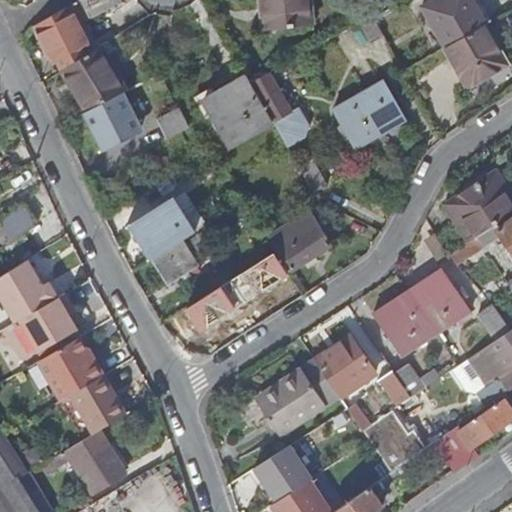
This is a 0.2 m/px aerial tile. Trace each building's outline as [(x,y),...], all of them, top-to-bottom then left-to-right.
[(81,0),(76,0),(35,24),(54,59),(71,50),(61,30),(89,15),(81,0)] [(310,0),(256,0),(260,30),(313,24),(310,0)] [(432,0),(422,6),(446,46),(485,24),(487,23),(474,0),(432,0)] [(384,35),(370,11),(358,19),(371,42),(384,35)] [(485,24),(446,46),(469,86),(508,64),(485,24)] [(62,67),(85,112),(123,92),(124,92),(98,46),(62,67)] [(268,71),(249,82),(272,122),(283,141),(285,146),(303,136),(306,124),(297,107),(290,111),(268,71)] [(166,89),(158,74),(124,92),(123,92),(125,96),(125,97),(139,90),(144,100),(166,89)] [(229,147),(272,122),(249,82),(245,75),(203,100),(229,147)] [(335,110),(356,146),(405,120),(383,82),(335,110)] [(125,97),(125,96),(84,118),(98,144),(139,124),(125,97)] [(177,108),(155,119),(166,139),(188,128),(177,108)] [(139,124),(98,144),(101,149),(141,128),(139,124)] [(459,185),(462,191),(502,164),(499,159),(459,185)] [(298,168),(312,193),(327,184),(312,160),(298,168)] [(462,191),(444,202),(468,240),(495,223),(511,211),(511,189),(508,184),(511,181),(511,179),(502,164),(462,191)] [(132,222),(154,257),(182,239),(194,231),(173,198),(175,198),(173,196),(132,222)] [(0,219),(0,224),(9,239),(36,221),(25,203),(0,219)] [(266,236),(275,251),(318,223),(309,208),(266,236)] [(511,217),(497,227),(495,223),(468,240),(450,252),(457,263),(486,245),(484,244),(500,233),(511,249),(511,217)] [(318,223),(275,251),(276,254),(288,272),(305,261),(315,254),(331,244),(318,223)] [(182,239),(154,257),(170,282),(197,264),(182,239)] [(288,272),(276,254),(234,281),(232,278),(187,307),(194,318),(198,316),(202,321),(230,304),(233,309),(289,273),(288,272)] [(315,254),(305,261),(309,266),(319,259),(315,254)] [(25,260),(0,275),(0,300),(13,322),(63,294),(54,279),(41,286),(25,260)] [(440,270),(409,291),(437,332),(470,310),(441,267),(439,269),(440,270)] [(404,355),(437,332),(409,291),(378,312),(376,310),(374,311),(404,355)] [(36,352),(76,329),(68,316),(65,311),(71,307),(63,294),(18,320),(36,352)] [(487,308),(505,333),(510,329),(493,303),(487,308)] [(74,313),(71,307),(65,311),(68,316),(74,313)] [(496,339),(505,333),(487,308),(479,313),(496,339)] [(496,339),(469,357),(488,386),(477,393),(486,405),(505,391),(511,386),(511,372),(509,368),(511,365),(511,328),(511,329),(510,329),(505,333),(496,339)] [(314,358),(339,396),(374,372),(349,334),(314,358)] [(87,349),(79,337),(36,361),(60,400),(69,394),(99,376),(83,352),(87,349)] [(83,352),(99,376),(102,375),(104,374),(88,348),(83,352)] [(313,357),(283,378),(286,382),(257,401),(279,434),(339,396),(314,358),(313,357)] [(477,393),(488,386),(469,357),(459,364),(457,366),(476,394),(477,393)] [(394,372),(411,396),(425,387),(407,363),(394,372)] [(398,405),(411,396),(394,372),(392,370),(379,378),(398,405)] [(112,391),(102,375),(99,376),(69,394),(92,433),(98,429),(125,413),(112,391)] [(254,397),(257,401),(286,382),(283,378),(254,397)] [(129,411),(116,389),(112,391),(125,413),(128,412),(129,411)] [(92,433),(69,394),(60,400),(59,400),(81,440),(92,433)] [(511,417),(511,410),(504,399),(461,429),(458,424),(434,441),(456,471),(480,454),(473,445),(511,417)] [(359,424),(346,407),(284,447),(296,466),(307,458),(359,424)] [(409,432),(393,409),(363,429),(366,433),(392,469),(400,464),(427,446),(415,428),(409,432)] [(363,429),(359,424),(307,458),(313,467),(366,433),(363,429)] [(0,511),(52,511),(27,472),(0,428),(0,511)] [(81,440),(65,449),(92,492),(124,473),(98,429),(92,433),(81,440)] [(341,504),(330,511),(370,511),(382,504),(375,495),(386,487),(380,478),(341,504)] [(332,491),(300,511),(330,511),(341,504),(332,491)]
